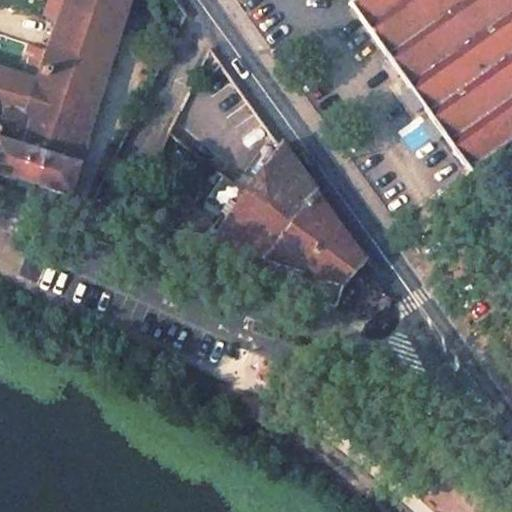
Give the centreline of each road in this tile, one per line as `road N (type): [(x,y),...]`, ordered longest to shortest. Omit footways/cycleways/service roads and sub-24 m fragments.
road 1 (primary): [(207,9),(472,383)]
road 2 (residential): [(234,319),(280,349),(499,422)]
road 3 (residential): [(207,9),(81,255)]
road 4 (residential): [(472,383),(298,323),(234,319)]
road 5 (residential): [(234,319),(81,255)]
